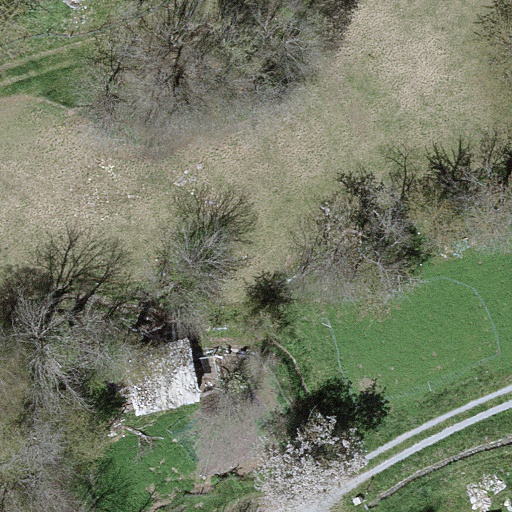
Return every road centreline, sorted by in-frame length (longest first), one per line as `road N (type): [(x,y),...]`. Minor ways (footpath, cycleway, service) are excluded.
road 1 (track): [(286,511),(334,491),(404,442),(511,396)]
road 2 (track): [(196,0),(162,25),(0,78)]
